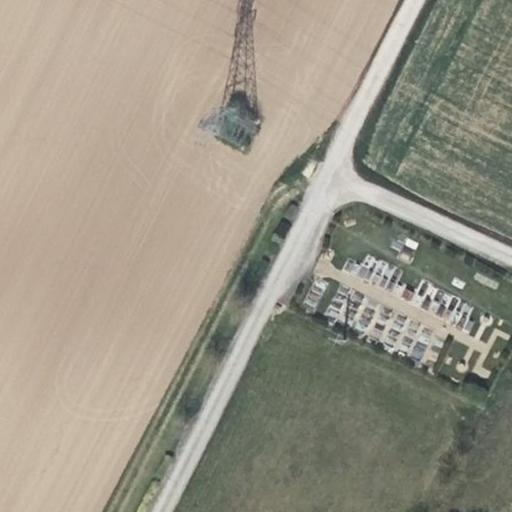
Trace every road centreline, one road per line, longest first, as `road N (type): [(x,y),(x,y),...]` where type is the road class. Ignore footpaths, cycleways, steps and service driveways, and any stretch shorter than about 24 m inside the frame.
road 1 (unclassified): [(416,0),(160,511)]
road 2 (track): [(511,256),(328,174)]
